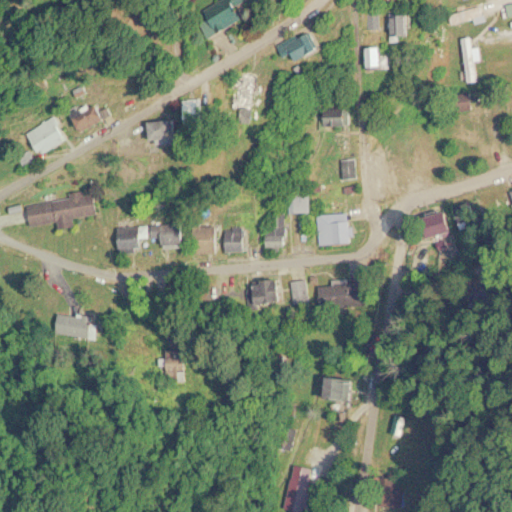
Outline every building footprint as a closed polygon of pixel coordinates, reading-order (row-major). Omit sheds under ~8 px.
[(255,0),(223,0),(210,6),(221,32),(252,19),(246,4),(255,0)] [(451,15),(453,23),(490,12),(487,4),(451,15)] [(421,34),(421,13),(399,13),(399,40),(411,40),(411,34),(421,34)] [(300,50),(306,61),(330,46),(320,29),(287,48),(291,55),(300,50)] [(466,38),(471,80),(481,79),(476,36),(466,38)] [(393,43),(374,48),(379,70),(398,65),(393,43)] [(260,77),(240,77),(240,105),(260,105),(260,77)] [(478,94),(456,96),(457,110),(479,109),(478,94)] [(188,102),(192,119),(213,113),(209,96),(188,102)] [(81,113),(89,129),(114,117),(106,101),(81,113)] [(356,107),(332,107),(332,124),(356,124),(356,107)] [(74,138),(58,115),(33,132),(49,155),(74,138)] [(185,141),(183,118),(156,121),(158,144),(185,141)] [(344,158),(346,179),(362,177),(361,157),(344,158)] [(294,190),(294,211),(317,211),(317,190),(294,190)] [(33,202),(37,225),(67,220),(68,228),(83,225),(82,217),(105,213),(101,191),(33,202)] [(433,217),(440,238),(458,231),(451,211),(433,217)] [(272,223),(272,251),(293,250),(292,212),(276,212),(277,223),(272,223)] [(320,214),(322,243),(355,242),(353,212),(320,214)] [(193,246),(192,222),(122,225),(123,251),(148,250),(147,238),(168,237),(168,247),(193,246)] [(226,224),(200,224),(200,252),(226,252),(226,224)] [(253,226),(230,226),(230,250),(253,250),(253,226)] [(288,300),(286,278),(259,281),(260,303),(288,300)] [(293,279),(293,300),(309,300),(309,279),(293,279)] [(323,306),(361,300),(358,280),(320,286),(323,306)] [(96,339),(100,317),(61,310),(57,331),(96,339)] [(195,356),(174,356),(174,377),(195,377),(195,356)] [(331,398),(355,398),(355,377),(331,377),(331,398)] [(312,465),(290,465),(290,510),(312,510),(312,465)]
